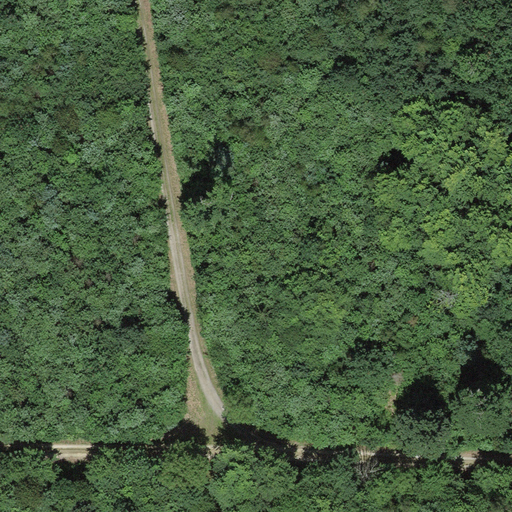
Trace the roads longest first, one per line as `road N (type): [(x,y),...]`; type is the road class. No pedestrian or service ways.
road 1 (track): [(133,0),(190,348),(216,410),(259,442),(330,461)]
road 2 (track): [(511,465),(0,450)]
